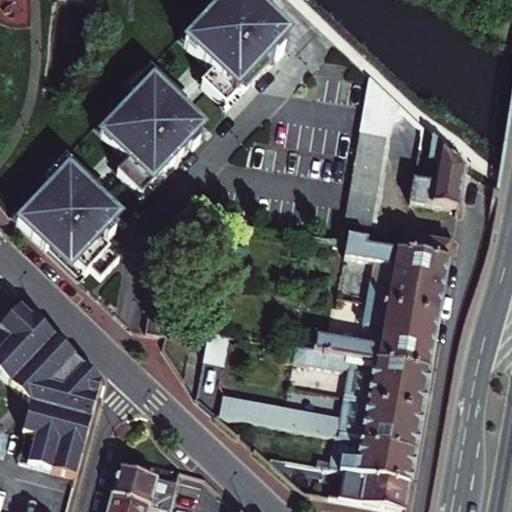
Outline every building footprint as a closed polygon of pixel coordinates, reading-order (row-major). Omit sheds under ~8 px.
[(224,116),(229,120),(251,96),(247,91),(273,63),(280,64),(288,53),(278,44),(283,38),(249,6),(253,2),(250,0),(218,0),(179,44),(214,77),(202,89),(225,111),(224,116)] [(141,204),(145,208),(167,184),(163,179),(190,151),(197,153),(205,141),(194,132),(200,126),(165,94),(170,90),(150,72),(96,132),(130,165),(119,177),(141,199),(141,204)] [(420,155),(424,133),(400,110),(391,120),(391,127),(420,155)] [(361,134),(344,223),(370,228),(387,139),(361,134)] [(411,204),(458,212),(465,173),(433,142),(428,166),(437,168),(434,184),(415,181),(411,204)] [(20,226),(50,253),(54,247),(84,276),(87,270),(99,280),(118,260),(98,241),(102,237),(107,238),(116,229),(121,231),(128,225),(84,183),(87,179),(68,161),(46,183),(53,190),(20,226)] [(402,245),(401,255),(449,263),(452,247),(404,239),(402,245)] [(449,263),(401,255),(391,253),(366,249),(367,243),(348,240),(347,247),(344,259),(392,267),(389,285),(372,282),(368,307),(440,319),(441,309),(449,263)] [(392,247),(391,253),(401,255),(402,245),(395,244),(392,247)] [(440,319),(368,307),(364,329),(381,331),(378,348),(318,337),(316,354),(430,374),(440,319)] [(75,482),(100,386),(22,311),(0,332),(0,335),(10,345),(0,355),(0,383),(29,410),(18,466),(75,482)] [(170,318),(150,313),(146,336),(166,340),(170,318)] [(351,373),(346,401),(423,415),(430,374),(316,354),(296,351),(293,366),(343,375),(345,372),(351,373)] [(423,415),(346,401),(342,422),(224,401),(220,419),(335,441),(415,456),(423,415)] [(415,456),(335,441),(331,465),(318,462),(317,470),(343,475),(410,488),(415,456)] [(156,511),(170,511),(179,476),(159,470),(156,482),(119,472),(111,500),(152,511),(156,511)] [(405,511),(410,488),(343,475),(338,502),(370,508),(390,511),(405,511)] [(151,511),(152,511),(111,500),(108,511),(151,511)]
